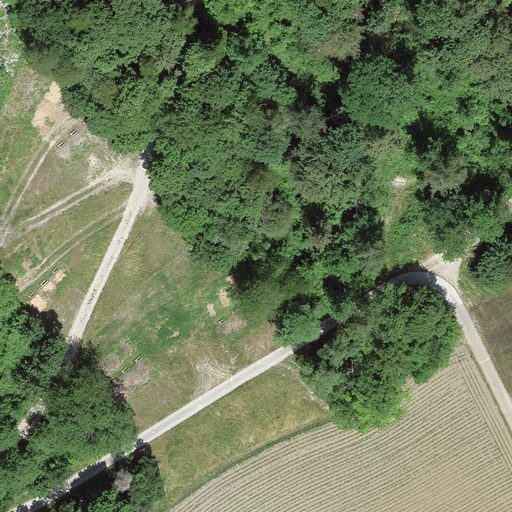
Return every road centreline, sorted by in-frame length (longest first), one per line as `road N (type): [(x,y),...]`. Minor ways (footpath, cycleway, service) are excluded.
road 1 (track): [(511,420),(453,299),(436,284),(416,281),(15,511)]
road 2 (track): [(190,0),(131,217),(41,408),(0,452)]
road 3 (track): [(416,281),(511,205)]
